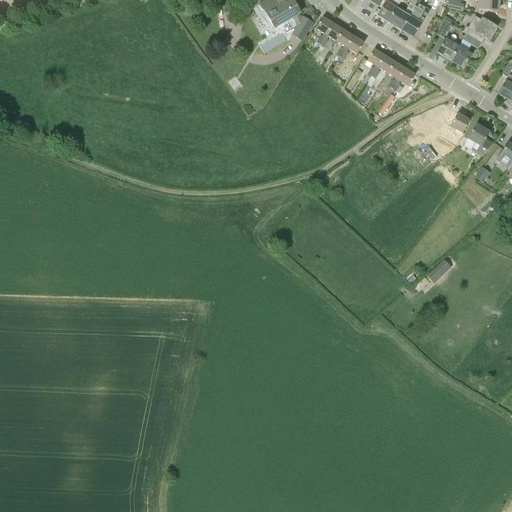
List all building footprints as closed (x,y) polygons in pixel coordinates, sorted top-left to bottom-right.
[(283,0),(278,0),(277,1),(276,0),(266,0),(265,1),(260,4),(274,29),(287,21),(292,18),(297,25),(291,36),(302,42),(313,23),(302,17),(300,13),(292,0),(285,4),(283,0)] [(365,0),(362,7),(373,14),(382,0),(365,0)] [(396,8),(397,8),(402,1),(400,0),(394,0),(392,5),(386,1),(377,16),(387,23),(396,8)] [(464,5),(462,4),(463,0),(451,0),(451,1),(449,1),(447,8),(462,12),(464,5)] [(477,0),(477,9),(498,11),(498,0),(477,0)] [(416,2),(414,7),(412,10),(413,11),(410,16),(401,31),(412,38),(425,17),(423,16),(427,9),(419,4),(416,2)] [(410,16),(397,8),(396,8),(387,23),(401,31),(410,16)] [(443,20),(450,24),(452,21),(451,20),(454,15),(447,12),(443,20)] [(496,27),(481,18),(481,20),(475,16),(468,27),(466,26),(463,32),(466,34),(481,43),(484,38),(488,40),(496,27)] [(265,17),(259,19),(261,27),(268,25),(265,17)] [(320,45),(333,24),(322,18),(317,26),(315,30),(323,35),(322,37),(320,35),(316,43),(320,45)] [(451,25),(450,24),(443,20),(436,35),(443,39),(451,25)] [(336,42),(343,31),(333,24),(320,45),(324,47),(328,40),(327,39),(328,37),(336,42)] [(340,58),(353,37),(343,31),(336,42),(344,48),(342,50),(340,48),(336,56),(340,58)] [(478,49),(481,43),(466,34),(463,40),(478,49)] [(356,55),(363,44),(353,37),(340,58),(337,63),(340,66),(348,53),(347,52),(348,50),(356,55)] [(450,61),(458,47),(445,39),(437,53),(450,61)] [(458,47),(450,61),(462,69),(471,55),(458,47)] [(366,85),(384,56),(374,50),(366,62),(375,67),(373,69),(372,68),(363,82),(366,85)] [(387,74),(394,63),(384,56),(366,85),(364,88),(369,90),(380,73),(378,72),(379,70),(387,74)] [(507,78),(511,69),(511,63),(509,62),(501,75),(507,78)] [(391,90),(404,69),(394,63),(387,74),(395,79),(393,81),(391,81),(387,87),(391,90)] [(408,87),(415,76),(404,69),(391,90),(395,92),(400,85),(398,84),(400,82),(408,87)] [(362,73),(360,72),(357,70),(354,77),(358,79),(362,73)] [(511,101),(511,98),(511,77),(509,75),(507,78),(498,96),(511,101)] [(387,87),(383,94),(387,97),(389,94),(391,90),(387,87)] [(382,104),(377,112),(383,115),(393,98),(388,95),(382,104)] [(452,137),(458,140),(470,121),(457,114),(450,127),(444,123),(437,135),(443,138),(446,134),(452,137)] [(471,150),(482,157),(492,144),(485,140),(490,132),(476,124),(467,139),(475,144),(471,150)] [(426,129),(417,136),(434,160),(443,154),(426,129)] [(508,170),(511,164),(511,146),(508,144),(496,161),(508,170),(507,171),(508,171),(509,170),(508,170)] [(490,173),(482,168),(475,177),(482,183),(490,173)] [(434,284),(451,268),(443,260),(426,276),(434,284)] [(406,279),(410,284),(415,279),(414,278),(411,275),(406,279)]
